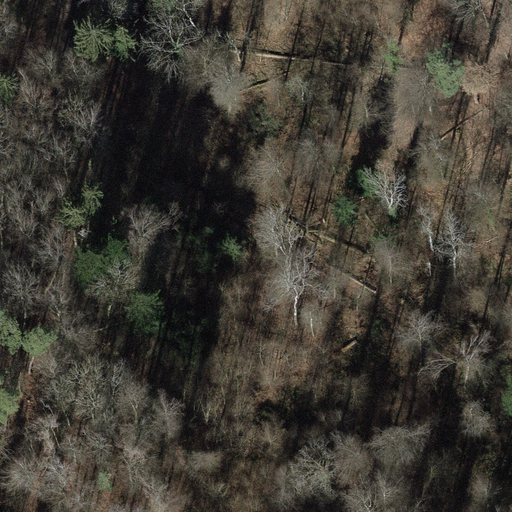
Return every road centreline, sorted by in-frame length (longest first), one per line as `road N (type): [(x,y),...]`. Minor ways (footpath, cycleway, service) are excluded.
road 1 (track): [(511,375),(438,355),(25,88)]
road 2 (track): [(90,0),(25,88),(0,95)]
